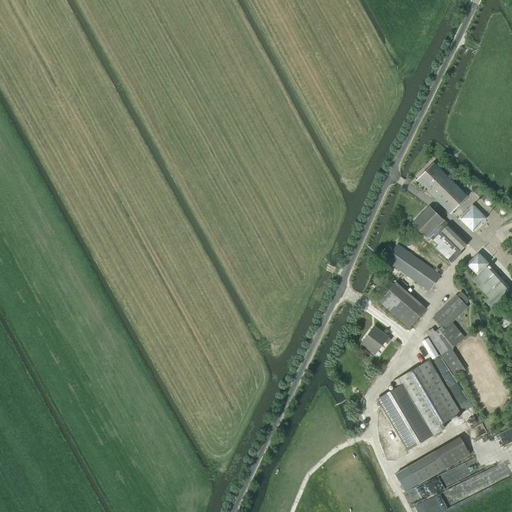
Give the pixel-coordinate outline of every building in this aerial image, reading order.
[(450,214),(467,197),(433,163),(416,181),(450,214)] [(477,188),(473,192),(479,198),(483,193),(477,188)] [(472,233),(486,218),(472,204),(458,219),(472,233)] [(426,238),(443,220),(429,206),(412,224),(426,238)] [(459,252),(467,244),(447,224),(432,240),(437,245),(435,247),(451,263),(461,253),(459,252)] [(429,292),(440,275),(397,245),(385,261),(429,292)] [(478,251),(466,266),(480,278),(492,263),(478,251)] [(499,287),(489,277),(478,288),(489,298),(499,287)] [(409,329),(424,311),(394,285),(378,302),(409,329)] [(432,318),(440,326),(437,329),(434,331),(432,328),(426,332),(454,376),(464,370),(451,349),(453,348),(452,347),(464,337),(452,323),(467,308),(455,296),(432,318)] [(374,355),(387,337),(374,327),(360,345),(374,355)] [(393,382),(396,388),(379,399),(409,450),(431,437),(428,432),(431,430),(434,434),(444,428),(441,424),(460,413),(429,361),(393,382)] [(469,455),(459,438),(407,468),(417,485),(469,455)]
